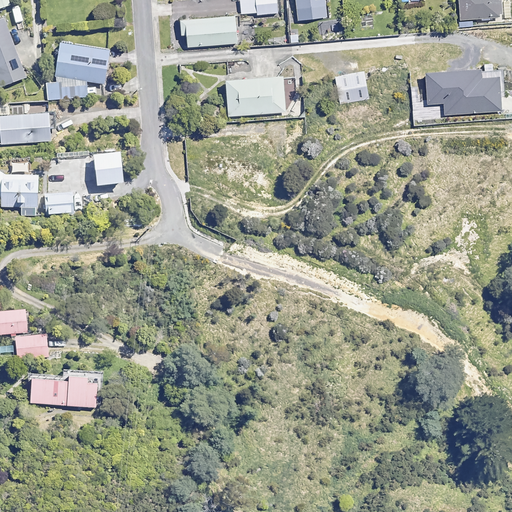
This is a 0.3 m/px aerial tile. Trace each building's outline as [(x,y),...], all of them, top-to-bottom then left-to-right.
[(272,0),(236,0),(237,15),(273,12),(272,0)] [(291,0),(292,12),(322,9),(321,0),(291,0)] [(455,0),(458,21),(496,17),(494,0),(455,0)] [(234,12),(175,15),(176,33),(181,32),(182,46),(236,43),(234,12)] [(0,87),(24,78),(0,17),(0,87)] [(106,48),(55,41),(51,75),(101,82),(106,48)] [(426,90),(444,90),(444,96),(458,96),(458,109),(468,109),(467,95),(479,95),(478,70),(444,71),(444,73),(425,74),(426,90)] [(368,100),(364,72),(334,78),(339,105),(368,100)] [(278,78),(223,80),(224,115),(279,112),(278,78)] [(88,85),(46,86),(47,101),(88,100),(88,85)] [(44,112),(0,116),(0,145),(47,141),(44,112)] [(120,154),(97,155),(98,167),(91,167),(92,176),(116,175),(116,173),(120,173),(120,154)] [(30,160),(18,160),(19,174),(30,174),(30,160)] [(35,175),(0,175),(0,207),(18,207),(18,216),(35,216),(35,175)] [(71,192),(41,195),(43,215),(72,213),(71,192)] [(21,307),(0,309),(0,335),(24,332),(21,307)] [(44,334),(11,339),(15,362),(47,357),(44,334)] [(62,378),(24,375),(23,401),(92,406),(94,380),(83,379),(83,376),(63,374),(62,378)]
